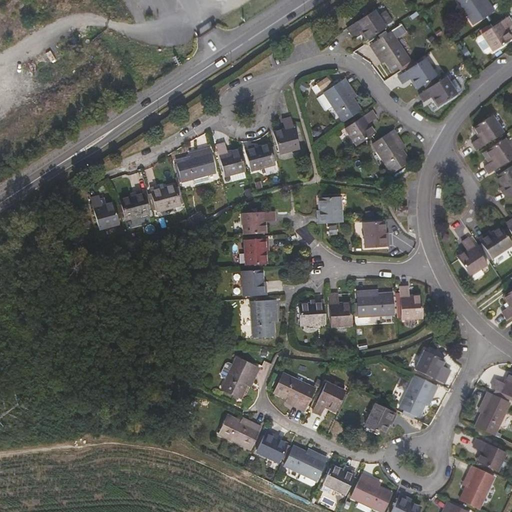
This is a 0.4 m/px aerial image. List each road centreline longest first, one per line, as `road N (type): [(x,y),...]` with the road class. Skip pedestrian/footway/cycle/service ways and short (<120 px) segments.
road 1 (tertiary): [(0,203),(311,0)]
road 2 (residential): [(511,70),(457,119),(424,188),(437,263),(492,335)]
road 3 (residential): [(392,458),(347,452),(293,426),(265,405),(262,386)]
road 4 (residential): [(432,445),(492,335)]
